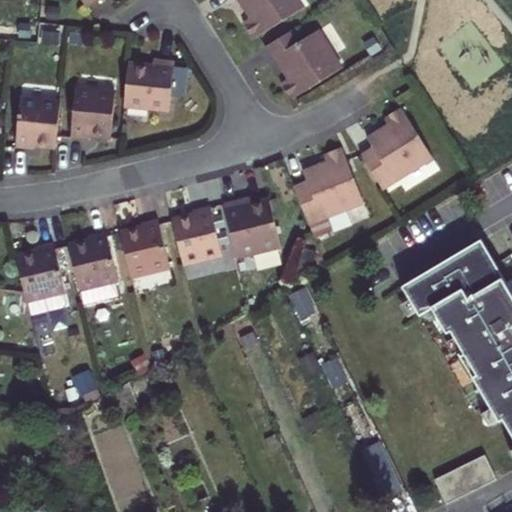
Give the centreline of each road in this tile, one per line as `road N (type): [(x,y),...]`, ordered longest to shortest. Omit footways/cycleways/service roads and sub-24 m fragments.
road 1 (residential): [(0,200),(99,187),(265,142)]
road 2 (residential): [(265,142),(171,1)]
